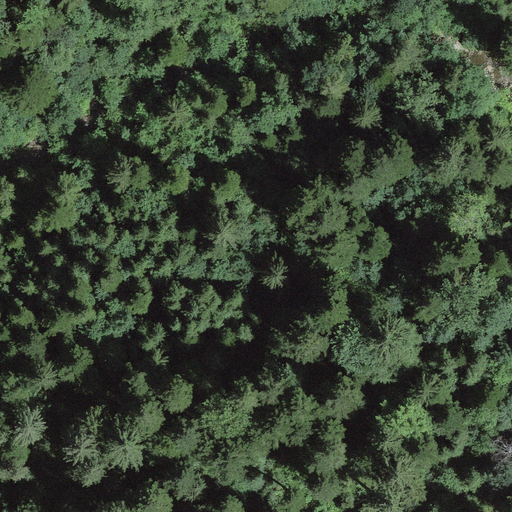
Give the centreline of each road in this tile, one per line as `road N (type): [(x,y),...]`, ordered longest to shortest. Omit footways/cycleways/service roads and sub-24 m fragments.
road 1 (track): [(163,139),(257,184),(362,278),(511,353)]
road 2 (track): [(225,0),(122,66)]
